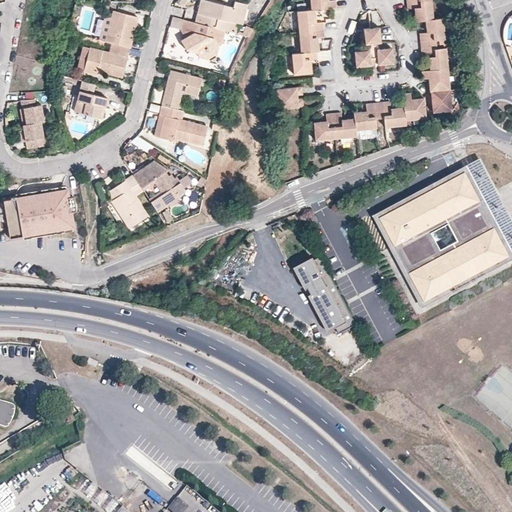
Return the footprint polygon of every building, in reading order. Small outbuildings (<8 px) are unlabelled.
[(227,8),(228,4),(209,0),(202,0),(197,21),(227,29),(235,31),(237,21),(244,23),(249,2),(240,0),(236,0),(235,6),(232,5),(231,9),(227,8)] [(338,0),(328,0),(329,0),(328,0),(312,0),(313,10),(318,9),(333,8),(339,7),(338,0)] [(410,0),(411,6),(420,6),(420,11),(418,11),(419,19),(429,18),(437,17),(435,0),(410,0)] [(326,21),(317,22),(316,18),(319,18),(318,9),(313,10),(299,11),(300,31),(327,29),(326,21)] [(114,10),(112,18),(106,41),(110,42),(121,45),(131,47),(139,16),(114,10)] [(112,18),(105,16),(99,39),(106,41),(112,18)] [(440,39),(449,38),(447,16),(437,17),(429,18),(430,26),(432,26),(433,31),(424,31),(425,40),(440,39)] [(190,30),(190,34),(180,39),(184,48),(196,50),(198,55),(218,45),(218,42),(224,39),(227,29),(197,21),(185,19),(183,29),(190,30)] [(381,42),(384,41),(383,26),(368,27),(370,43),(373,43),(381,42)] [(183,29),(180,39),(190,34),(190,30),(183,29)] [(321,42),(319,42),(318,38),(327,37),(327,29),(300,31),(302,53),(319,52),(322,51),(321,42)] [(441,47),(440,39),(425,40),(425,48),(441,47)] [(107,52),(118,54),(121,45),(110,42),(107,52)] [(375,64),(375,57),(381,56),(382,64),(398,62),(396,47),(381,48),(381,42),(373,43),(373,49),(359,50),(360,66),(375,64)] [(121,45),(118,54),(107,52),(90,47),(84,70),(97,73),(97,70),(123,76),(131,47),(121,45)] [(90,47),(84,46),(78,68),(84,70),(90,47)] [(434,69),(452,67),(450,46),(441,47),(425,48),(426,56),(435,56),(435,61),(433,61),(434,69)] [(313,65),(311,64),(310,59),(320,59),(319,52),(302,53),(293,54),(294,75),(313,73),(313,65)] [(426,78),(438,76),(438,80),(435,81),(435,89),(436,88),(454,87),(452,67),(434,69),(425,70),(426,78)] [(178,107),(182,91),(197,95),(202,78),(171,69),(162,103),(178,107)] [(206,79),(202,78),(197,95),(201,96),(206,79)] [(463,100),(461,86),(454,87),(441,88),(442,95),(440,95),(437,98),(437,99),(438,110),(457,108),(456,101),(463,100)] [(298,100),(296,100),(296,96),(303,95),(302,88),(278,90),(279,109),(299,108),(298,100)] [(105,106),(108,96),(80,89),(75,110),(99,116),(102,105),(105,106)] [(201,96),(197,95),(182,91),(178,107),(197,112),(201,96)] [(409,106),(410,118),(430,116),(429,97),(422,97),(421,101),(416,101),(415,91),(408,92),(408,97),(409,106)] [(22,106),(25,105),(27,123),(42,121),(46,121),(43,103),(38,103),(37,96),(22,97),(22,106)] [(379,118),(388,117),(387,101),(377,102),(379,118)] [(400,107),(400,110),(396,110),(395,101),(387,101),(388,117),(389,126),(410,124),(410,118),(409,106),(400,107)] [(369,103),(369,112),(364,112),(364,110),(358,111),(358,116),(359,129),(379,127),(379,118),(377,102),(369,103)] [(202,144),(207,125),(182,118),(183,110),(162,105),(159,114),(165,115),(159,136),(172,139),(173,137),(202,144)] [(350,117),(350,120),(345,120),(344,110),(337,111),(339,136),(359,135),(359,129),(358,116),(350,117)] [(329,111),(329,120),(324,120),(323,118),(317,119),(319,139),(339,136),(337,111),(329,111)] [(27,123),(25,123),(26,137),(27,146),(49,144),(48,136),(44,136),(42,121),(27,123)] [(148,153),(152,146),(136,137),(132,143),(148,153)] [(511,219),(480,158),(466,165),(511,252),(511,219)] [(177,178),(172,180),(167,172),(170,170),(157,162),(143,171),(142,170),(134,175),(145,190),(158,211),(181,197),(187,192),(177,178)] [(464,172),(511,260),(511,258),(511,252),(466,165),(461,167),(464,172)] [(379,217),(464,172),(461,167),(371,215),(374,219),(379,217)] [(170,170),(167,172),(172,180),(177,178),(170,170)] [(414,283),(423,300),(508,255),(494,228),(478,198),(464,172),(379,217),(408,272),(414,283)] [(118,186),(124,195),(114,201),(131,228),(150,216),(137,196),(145,190),(134,175),(118,186)] [(118,186),(111,191),(113,195),(114,201),(124,195),(118,186)] [(68,189),(13,197),(14,199),(20,233),(21,237),(73,229),(70,211),(75,210),(73,196),(69,197),(68,189)] [(20,233),(14,199),(1,201),(7,235),(20,233)] [(379,217),(374,219),(420,307),(426,305),(423,300),(414,283),(408,272),(379,217)] [(511,260),(508,255),(423,300),(426,305),(511,260)] [(351,322),(318,257),(294,269),(327,334),(351,322)]
